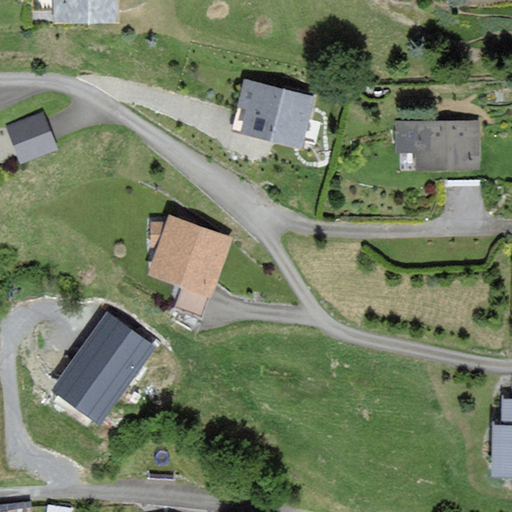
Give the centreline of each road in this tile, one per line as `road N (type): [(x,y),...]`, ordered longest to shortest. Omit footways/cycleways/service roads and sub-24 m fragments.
road 1 (residential): [(0,82),(73,87),(229,190),(323,319),(357,340),(511,368)]
road 2 (residential): [(263,511),(168,498),(0,496)]
